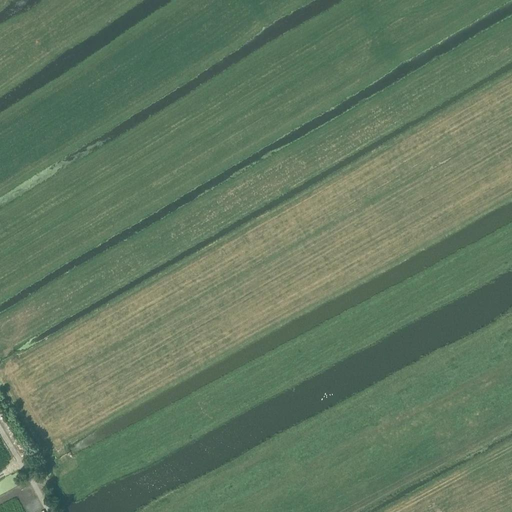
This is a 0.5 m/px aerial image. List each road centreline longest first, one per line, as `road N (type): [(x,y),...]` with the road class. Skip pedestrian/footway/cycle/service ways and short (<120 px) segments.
road 1 (track): [(511,46),(2,347),(14,367)]
road 2 (track): [(511,355),(219,511)]
